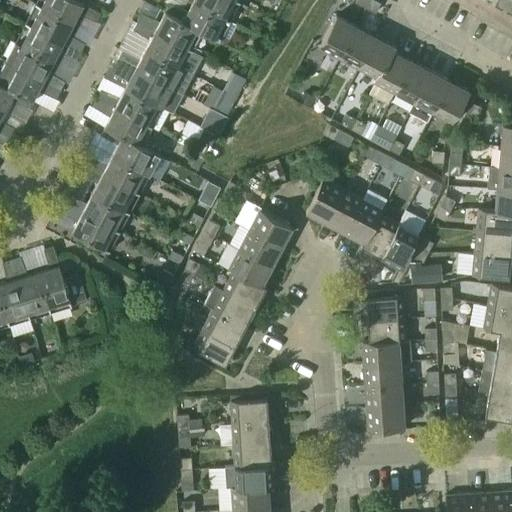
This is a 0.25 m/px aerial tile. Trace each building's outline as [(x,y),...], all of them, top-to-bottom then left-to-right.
[(43,0),(41,6),(73,23),(78,13),(96,21),(100,12),(77,0),(43,0)] [(240,2),(236,0),(192,0),(192,1),(230,21),(240,2)] [(375,12),(380,2),(375,0),(369,0),(365,7),(375,12)] [(169,3),(165,11),(197,27),(196,28),(220,40),(226,44),(228,40),(222,36),(230,21),(192,1),(187,11),(169,3)] [(27,17),(25,22),(80,51),(85,43),(67,32),(73,23),(41,6),(33,20),(27,17)] [(141,12),(137,20),(200,54),(203,50),(194,46),(195,45),(189,42),(196,28),(197,27),(165,11),(159,21),(141,12)] [(319,48),(338,58),(356,26),(336,15),(319,48)] [(150,39),(145,49),(182,69),(190,54),(198,58),(200,54),(137,20),(132,29),(150,39)] [(28,30),(21,44),(53,61),(58,51),(76,59),(80,51),(25,22),(22,27),(28,30)] [(338,58),(358,68),(375,35),(356,26),(338,58)] [(395,46),(375,35),(358,68),(376,78),(377,78),(391,50),(393,50),(395,46)] [(47,71),(53,61),(15,41),(11,39),(3,54),(7,56),(5,60),(60,89),(65,81),(47,71)] [(121,51),(117,59),(172,88),(182,69),(145,49),(139,59),(121,51)] [(399,54),(393,50),(391,50),(377,78),(376,78),(374,82),(394,92),(399,81),(411,60),(399,54)] [(117,59),(112,67),(130,77),(124,87),(162,107),(173,113),(183,94),(172,88),(117,59)] [(56,97),(60,89),(5,60),(0,69),(0,82),(32,99),(38,89),(56,97)] [(430,70),(411,60),(399,81),(394,92),(399,95),(413,102),(430,70)] [(413,102),(408,111),(427,121),(432,112),(449,80),(430,70),(413,102)] [(432,112),(452,123),(469,90),(449,80),(432,112)] [(28,107),(32,99),(0,82),(0,106),(5,109),(10,99),(28,107)] [(152,126),(162,107),(124,87),(119,97),(101,89),(97,97),(152,126)] [(300,99),(311,105),(315,96),(305,90),(300,99)] [(110,115),(104,125),(142,145),(152,126),(97,97),(92,105),(110,115)] [(481,106),(471,101),(466,111),(476,116),(481,106)] [(0,106),(0,130),(12,137),(17,129),(0,119),(0,117),(5,109),(0,106)] [(216,133),(218,134),(229,116),(226,114),(212,107),(203,126),(216,133)] [(346,113),(341,123),(351,129),(356,118),(346,113)] [(351,129),(360,134),(366,124),(356,118),(351,129)] [(511,123),(502,123),(500,145),(511,146),(511,123)] [(328,124),(323,134),(333,139),(339,129),(328,124)] [(379,143),(389,149),(394,139),(397,134),(378,124),(370,139),(379,143)] [(144,171),(150,174),(160,154),(142,145),(104,125),(100,134),(117,144),(112,154),(144,171)] [(198,151),(205,154),(215,135),(204,129),(193,148),(198,151)] [(0,141),(8,145),(12,137),(0,130),(0,141)] [(404,144),(394,139),(389,149),(399,154),(404,144)] [(511,146),(500,145),(498,167),(511,167),(511,146)] [(370,159),(380,164),(386,154),(376,149),(370,159)] [(432,161),(443,162),(444,151),(433,150),(432,161)] [(198,151),(190,165),(197,169),(205,154),(198,151)] [(462,152),(450,151),(449,162),(461,163),(462,152)] [(88,156),(84,164),(140,193),(142,188),(136,185),(144,171),(112,154),(107,164),(88,156)] [(390,169),(396,159),(386,154),(380,164),(390,169)] [(460,175),(461,163),(449,162),(448,174),(460,175)] [(84,164),(80,172),(97,182),(92,192),(124,209),(131,195),(137,198),(140,193),(84,164)] [(489,166),(487,187),(496,188),(511,189),(511,167),(498,167),(489,166)] [(424,174),(414,169),(409,178),(419,183),(424,174)] [(429,189),(434,179),(424,174),(419,183),(429,189)] [(325,221),(343,189),(323,178),(305,211),(325,221)] [(230,181),(229,182),(224,191),(234,196),(240,186),(230,181)] [(362,199),(344,231),(363,241),(364,241),(379,213),(380,214),(382,209),(387,199),(367,188),(362,199)] [(511,189),(496,188),(495,208),(495,209),(511,211),(511,189)] [(325,221),(344,231),(362,199),(343,189),(325,221)] [(68,194),(64,202),(120,231),(122,226),(116,223),(124,209),(92,192),(87,202),(68,194)] [(213,198),(202,192),(198,200),(209,206),(213,198)] [(455,200),(445,195),(440,205),(450,210),(455,200)] [(234,221),(249,229),(281,246),(292,226),(259,209),(260,207),(246,199),(234,221)] [(109,251),(120,231),(64,202),(60,210),(77,220),(72,231),(109,251)] [(440,205),(435,214),(445,220),(450,210),(440,205)] [(478,210),(476,229),(511,232),(511,211),(495,209),(495,208),(478,207),(478,210)] [(188,218),(200,224),(203,217),(192,211),(188,218)] [(360,245),(381,256),(398,223),(380,214),(379,213),(364,241),(363,241),(360,245)] [(204,230),(214,235),(219,225),(209,220),(204,230)] [(418,234),(398,223),(381,256),(401,266),(418,234)] [(249,229),(239,248),(271,265),(281,246),(249,229)] [(474,251),(511,254),(511,240),(511,232),(476,229),(476,230),(474,251)] [(193,236),(182,230),(178,238),(189,243),(193,236)] [(204,230),(199,240),(209,245),(214,235),(204,230)] [(433,242),(423,236),(418,246),(428,252),(433,242)] [(49,267),(38,271),(49,305),(64,300),(66,306),(72,305),(87,300),(79,274),(63,278),(57,256),(53,245),(44,248),(49,267)] [(428,252),(418,246),(413,256),(421,261),(423,261),(428,252)] [(228,268),(232,270),(233,269),(261,284),(262,283),(271,265),(239,248),(228,268)] [(183,255),(172,249),(168,257),(179,263),(183,255)] [(458,251),(456,271),(472,272),(472,274),(509,277),(511,254),(474,251),(474,252),(458,251)] [(20,255),(11,258),(30,318),(35,316),(33,310),(49,305),(38,271),(27,274),(20,255)] [(7,280),(0,282),(0,294),(9,324),(30,318),(11,258),(2,261),(7,280)] [(199,263),(189,258),(184,268),(194,273),(199,263)] [(441,278),(439,264),(420,266),(420,261),(409,262),(411,281),(441,278)] [(203,277),(194,273),(184,268),(179,277),(198,287),(203,277)] [(164,293),(174,274),(163,269),(154,287),(164,293)] [(266,285),(262,283),(261,284),(233,269),(232,270),(223,288),(256,305),(266,285)] [(511,285),(491,282),(487,304),(511,308),(511,285)] [(204,303),(213,307),(245,325),(256,305),(223,288),(214,284),(204,303)] [(452,286),(440,286),(441,297),(452,297),(452,286)] [(423,299),(435,298),(434,287),(423,287),(423,299)] [(0,326),(9,324),(0,294),(0,326)] [(366,297),(367,319),(404,317),(403,294),(366,297)] [(179,301),(169,296),(164,306),(174,311),(179,301)] [(453,308),(452,297),(441,297),(441,308),(453,308)] [(511,330),(511,308),(487,304),(483,326),(500,329),(511,330)] [(164,306),(159,316),(169,321),(174,311),(164,306)] [(213,307),(203,327),(235,344),(245,325),(213,307)] [(398,339),(399,340),(405,340),(404,317),(367,319),(369,340),(369,341),(398,339)] [(235,344),(203,327),(192,347),(225,364),(235,344)] [(437,338),(436,327),(425,327),(425,338),(437,338)] [(453,329),(442,330),(443,341),(454,340),(453,329)] [(500,329),(496,349),(511,352),(511,330),(500,329)] [(426,350),(437,349),(437,338),(425,338),(426,350)] [(362,340),(363,363),(400,360),(411,360),(410,339),(405,340),(399,340),(398,339),(369,341),(369,340),(362,340)] [(443,341),(443,352),(455,351),(454,340),(443,341)] [(482,369),(511,374),(511,352),(496,349),(485,347),(482,369)] [(19,355),(22,364),(34,361),(31,351),(19,355)] [(401,382),(400,360),(363,363),(365,384),(401,382)] [(489,392),(511,395),(511,374),(482,369),(478,390),(489,392)] [(438,381),(438,370),(427,371),(427,382),(438,381)] [(455,372),(444,373),(445,384),(456,383),(455,372)] [(428,393),(439,392),(438,381),(427,382),(428,393)] [(365,384),(366,406),(403,403),(401,382),(365,384)] [(456,395),(456,383),(445,384),(445,395),(456,395)] [(485,412),(485,414),(511,418),(511,395),(489,392),(485,412)] [(230,399),(232,422),(268,420),(267,397),(230,399)] [(403,403),(366,406),(367,428),(404,426),(403,403)] [(188,414),(177,414),(178,425),(189,425),(188,414)] [(440,426),(440,414),(428,415),(429,426),(440,426)] [(270,441),(268,420),(232,422),(233,444),(270,441)] [(178,425),(178,437),(190,436),(189,425),(178,425)] [(233,444),(234,465),(271,463),(270,441),(233,444)] [(180,458),(181,469),(192,468),(191,457),(180,458)] [(225,466),(208,467),(209,487),(226,486),(231,486),(236,485),(236,487),(268,484),(268,486),(273,485),(271,463),(234,465),(225,466)] [(181,469),(181,480),(193,479),(192,468),(181,469)] [(231,486),(232,508),(269,506),(268,486),(268,484),(236,487),(236,485),(231,486)] [(511,511),(511,499),(511,490),(490,491),(490,511),(511,511)] [(490,511),(490,491),(468,492),(469,511),(490,511)] [(446,511),(469,511),(468,492),(445,494),(446,511)] [(183,501),(184,511),(195,511),(194,500),(183,501)]
